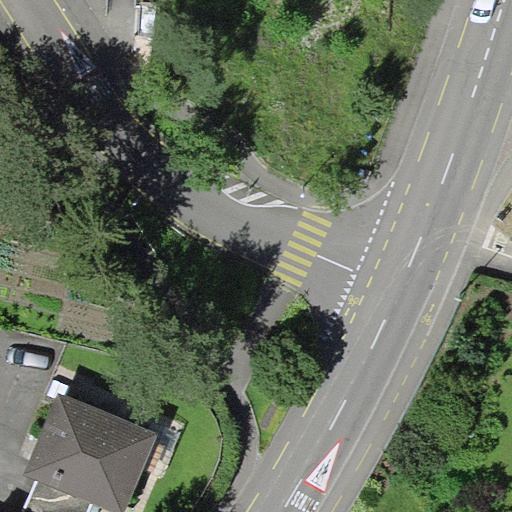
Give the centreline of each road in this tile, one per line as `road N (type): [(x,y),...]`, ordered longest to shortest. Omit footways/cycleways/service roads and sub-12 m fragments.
road 1 (residential): [(30,0),(183,193),(401,280)]
road 2 (tertiary): [(401,280),(276,511)]
road 3 (tertiary): [(498,0),(424,227)]
